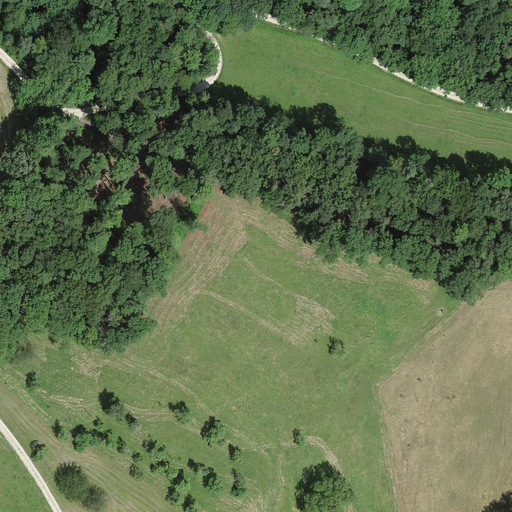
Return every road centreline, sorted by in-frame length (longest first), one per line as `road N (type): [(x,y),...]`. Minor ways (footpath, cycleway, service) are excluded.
road 1 (track): [(165,0),(215,52),(213,74),(190,102),(89,128),(47,109),(0,53)]
road 2 (track): [(213,0),(338,44),(434,90),(511,110)]
